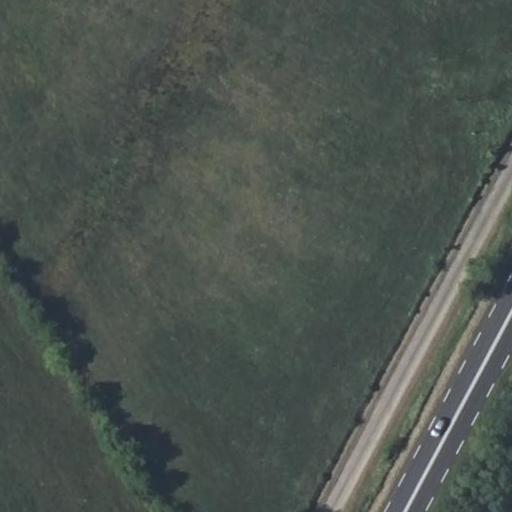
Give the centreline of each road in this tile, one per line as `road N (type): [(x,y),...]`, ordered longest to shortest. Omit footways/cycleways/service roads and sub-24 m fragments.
road 1 (unclassified): [(329,511),(511,171)]
road 2 (primary): [(511,311),(404,511)]
